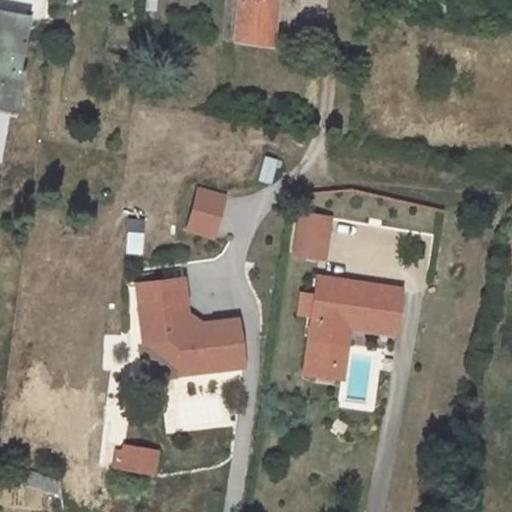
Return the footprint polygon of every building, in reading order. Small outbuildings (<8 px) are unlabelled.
[(0,86),(20,91),(22,76),(32,78),(34,60),(25,58),(31,27),(23,26),(26,0),(1,0),(0,10),(0,86)] [(275,0),(242,0),(239,40),(271,46),(275,3),(275,0)] [(261,157),(259,181),(272,182),(275,158),(261,157)] [(197,185),(186,231),(217,238),(228,193),(197,185)] [(326,260),(334,215),(299,209),(292,254),(326,260)] [(125,251),(140,253),(144,220),(129,218),(125,251)] [(181,290),(191,290),(189,266),(142,271),(148,331),(152,330),(165,329),(180,340),(181,353),(182,362),(247,356),(242,309),(218,311),(219,317),(198,319),(183,308),(181,290)] [(321,269),(311,267),(309,283),(319,284),(321,269)] [(395,281),(321,269),(319,284),(309,283),(301,329),(331,334),(335,310),(389,319),(395,281)] [(191,290),(181,290),(183,308),(198,319),(219,317),(218,311),(206,312),(192,302),(191,290)] [(389,319),(335,310),(331,334),(339,336),(341,319),(387,327),(389,319)] [(165,329),(152,330),(181,353),(180,340),(165,329)] [(218,445),(212,407),(196,410),(202,448),(218,445)] [(120,440),(116,466),(157,472),(162,447),(120,440)] [(65,484),(69,468),(44,462),(42,479),(65,484)]
